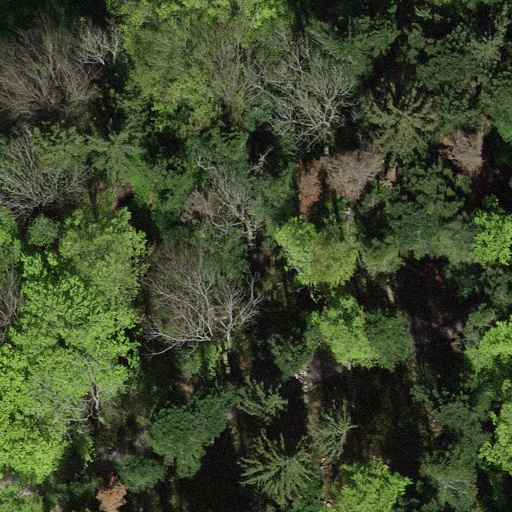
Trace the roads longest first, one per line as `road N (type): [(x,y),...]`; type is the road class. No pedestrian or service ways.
road 1 (track): [(0,494),(117,458),(403,337),(511,311)]
road 2 (track): [(201,0),(0,152)]
